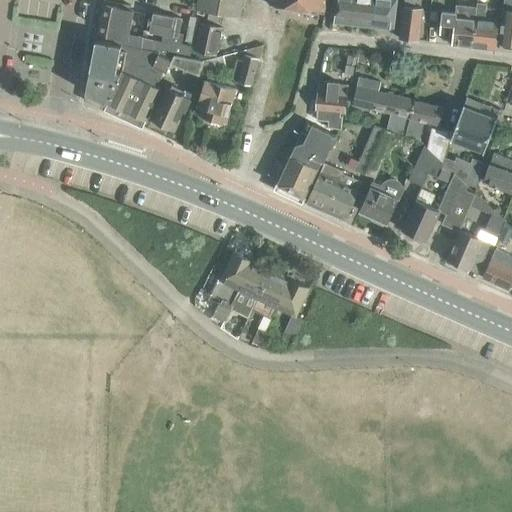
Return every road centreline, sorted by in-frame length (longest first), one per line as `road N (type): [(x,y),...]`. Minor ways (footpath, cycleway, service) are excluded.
road 1 (residential): [(240,208),(271,141),(301,110),(321,40),(511,60)]
road 2 (secondary): [(511,328),(240,208)]
road 3 (secondary): [(240,208),(42,144)]
road 4 (residential): [(42,144),(72,0)]
